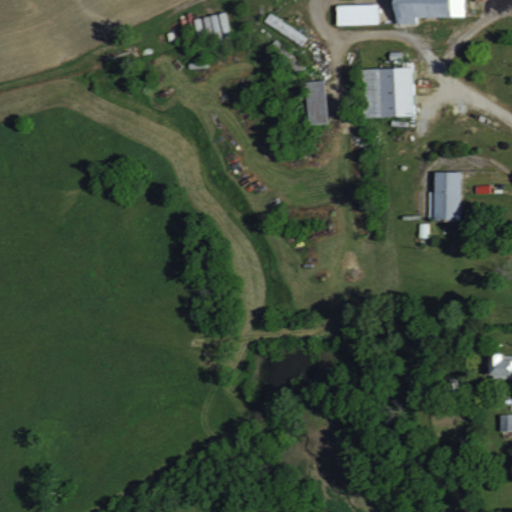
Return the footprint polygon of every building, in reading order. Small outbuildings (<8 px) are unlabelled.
[(417,15),(463,16),(463,0),(393,0),(393,24),(417,24),(417,15)] [(336,24),(378,23),(378,3),(336,4),(336,24)] [(414,115),(413,66),(362,67),(363,116),(414,115)] [(308,124),(327,123),(326,79),(307,80),(308,124)] [(435,191),(429,191),(430,219),(462,219),(461,170),(435,170),(435,191)] [(511,356),(502,356),(502,353),(489,352),(488,377),(511,378),(511,356)] [(511,430),(511,413),(500,414),(501,431),(511,430)]
